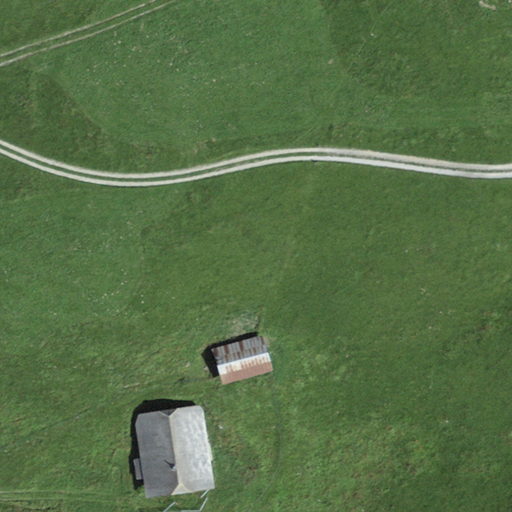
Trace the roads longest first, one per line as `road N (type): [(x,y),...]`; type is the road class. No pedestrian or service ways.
road 1 (track): [(511,170),(328,153),(263,157),(180,177),(109,179),(0,146)]
road 2 (track): [(167,0),(0,61)]
